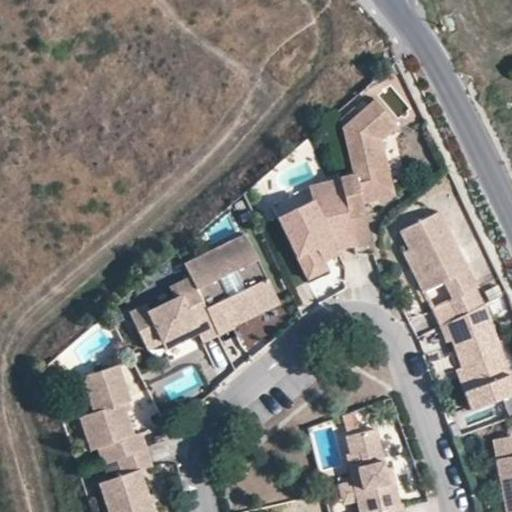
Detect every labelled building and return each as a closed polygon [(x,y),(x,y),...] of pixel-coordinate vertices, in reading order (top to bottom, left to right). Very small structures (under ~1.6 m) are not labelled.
[(339,181),(347,214),(363,210),(361,201),(395,191),(381,137),(398,121),(375,95),(343,125),(354,171),(338,175),(339,181)] [(347,214),(339,181),(308,188),(313,204),(276,224),(307,283),(330,272),(325,265),(340,258),(337,253),(355,246),(347,214)] [(371,242),(363,210),(347,214),(355,246),(371,242)] [(477,286),(437,210),(398,230),(408,249),(429,289),(443,281),(452,298),(450,299),(458,316),(466,311),(482,303),(474,287),(477,286)] [(280,302),(247,233),(184,264),(190,276),(217,333),(234,325),(233,324),(280,302)] [(429,289),(408,249),(402,251),(423,292),(429,289)] [(217,333),(190,276),(174,284),(180,295),(174,297),(148,310),(145,304),(129,311),(147,348),(161,340),(165,348),(186,337),(182,330),(195,325),(198,332),(202,340),(217,333)] [(180,295),(174,284),(169,286),(174,297),(180,295)] [(511,366),(511,360),(490,317),(473,326),(466,311),(458,316),(440,325),(448,340),(453,337),(466,364),(477,384),(497,374),(511,366)] [(198,332),(195,325),(182,330),(186,337),(198,332)] [(117,458),(146,448),(140,431),(133,434),(130,425),(125,411),(122,402),(127,400),(129,400),(117,363),(81,375),(93,410),(79,415),(91,449),(98,446),(104,463),(117,458)] [(477,384),(466,364),(461,366),(472,387),(477,384)] [(482,394),(502,384),(497,374),(477,384),(482,394)] [(482,394),(464,395),(470,414),(511,398),(511,380),(502,384),(482,394)] [(127,400),(122,402),(125,411),(130,409),(127,400)] [(388,480),(385,467),(377,427),(348,432),(351,451),(361,449),(364,463),(357,465),(361,486),(354,487),(354,488),(358,508),(358,511),(354,511),(371,511),(371,510),(399,505),(393,479),(388,480)] [(509,454),(506,434),(490,437),(494,457),(509,454)] [(154,511),(139,469),(151,464),(146,448),(117,458),(123,473),(99,482),(109,511),(154,511)] [(511,453),(509,454),(494,457),(501,492),(510,498),(511,509),(511,453)] [(361,486),(357,465),(350,466),(354,487),(361,486)] [(393,479),(391,466),(385,467),(388,480),(393,479)] [(358,508),(354,488),(340,491),(344,510),(358,508)] [(511,511),(511,509),(510,498),(501,492),(504,511),(511,511)]
